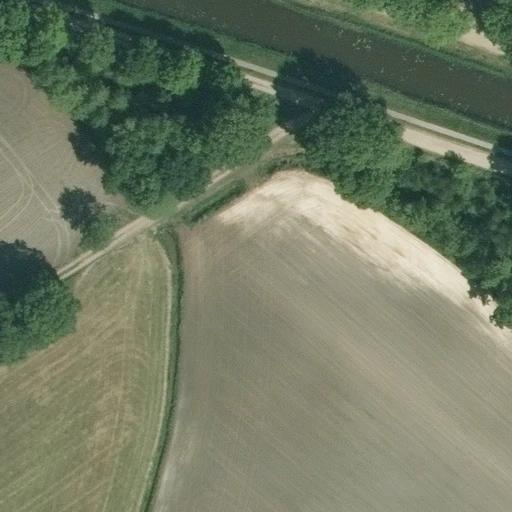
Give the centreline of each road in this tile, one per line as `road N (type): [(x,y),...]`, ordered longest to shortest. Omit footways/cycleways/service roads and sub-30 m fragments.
road 1 (track): [(0,315),(316,102)]
road 2 (track): [(316,102),(0,0)]
road 3 (track): [(511,168),(316,102)]
road 4 (track): [(375,0),(511,45)]
